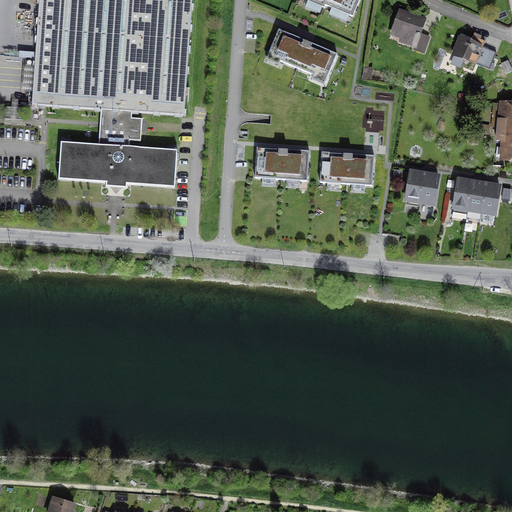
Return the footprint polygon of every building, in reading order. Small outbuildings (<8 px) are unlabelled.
[(131,111),(185,114),(192,0),(39,0),(32,104),(100,109),(131,111)] [(312,0),(353,16),(359,0),(312,0)] [(423,21),(398,12),(388,38),(398,42),(397,46),(423,56),(430,39),(418,35),(423,21)] [(308,43),(278,30),(267,55),(325,80),(336,55),(308,43)] [(482,49),(457,40),(449,61),(474,70),(482,49)] [(508,61),(502,63),(505,73),(511,71),(508,61)] [(479,132),(498,134),(497,142),(504,142),(503,161),(511,161),(511,105),(494,104),(491,128),(479,127),(479,132)] [(174,188),(177,151),(129,148),(129,142),(140,143),(142,119),(131,118),(131,111),(100,109),(99,125),(98,146),(61,143),(59,180),(106,183),(106,187),(116,188),(127,189),(127,185),(174,188)] [(284,150),(257,148),(254,179),(306,183),(309,152),(284,150)] [(347,155),(321,153),(319,183),(373,187),(375,157),(347,155)] [(432,177),(419,175),(410,174),(406,200),(434,204),(438,178),(432,177)] [(493,187),(486,186),(479,185),(471,183),(465,182),(457,181),(452,216),(465,218),(467,210),(481,212),(495,215),(499,188),(493,187)] [(71,511),(73,506),(50,499),(46,511),(71,511)]
